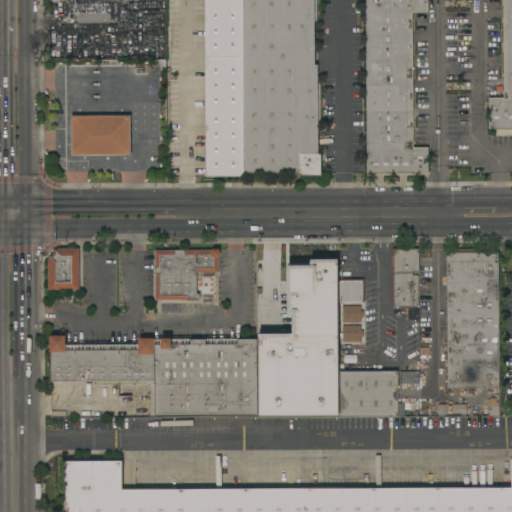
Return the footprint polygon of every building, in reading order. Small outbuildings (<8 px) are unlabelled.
[(242,0),(242,173),(242,176),(205,177),(204,0),(242,0)] [(316,0),(316,25),(313,25),(314,65),(317,65),(317,83),(320,83),(320,123),(317,123),(317,153),(320,153),(321,176),(299,176),(299,173),(242,173),(242,0),(316,0)] [(364,0),(426,0),(427,12),(411,12),(412,147),(427,147),(428,172),(421,172),(421,173),(397,173),(397,172),(391,172),(391,173),(372,173),(366,173),(364,0)] [(511,129),(494,130),(494,129),(488,129),(487,98),(503,97),(502,0),(511,0),(511,129)] [(75,14),(109,13),(109,23),(75,23),(75,14)] [(71,156),(70,116),(130,115),(130,155),(71,156)] [(57,248),(78,248),(79,290),(47,290),(47,258),(57,248)] [(391,248),(418,248),(418,272),(412,272),(412,275),(417,275),(417,306),(412,306),(412,308),(400,308),(400,306),(392,306),(391,248)] [(210,250),(210,249),(219,249),(219,257),(218,257),(218,273),(196,273),(196,294),(199,294),(199,300),(155,300),(154,250),(210,250)] [(498,388),(498,399),(498,406),(498,416),(487,416),(487,406),(486,406),(486,399),(489,399),(489,388),(473,388),(473,393),(466,393),(466,388),(453,388),(453,391),(447,391),(446,253),(497,252),(498,388)] [(351,346),(351,342),(347,342),(347,344),(345,344),(345,342),(339,342),(339,308),(338,279),(363,279),(363,302),(362,302),(362,310),(359,310),(359,312),(362,312),(362,317),(359,317),(359,331),(362,331),(362,337),(360,337),(360,346),(351,346)] [(291,374),(292,337),(280,337),(280,290),(312,290),(312,338),(311,338),(311,374),(291,374)] [(154,416),(154,381),(50,381),(50,352),(49,352),(49,336),(65,336),(65,350),(137,351),(137,338),(153,338),(153,345),(159,345),(159,338),(170,338),(170,344),(190,344),(190,339),(205,339),(205,344),(237,344),(237,339),(256,339),(256,416),(154,416)] [(397,416),(338,417),(338,371),(397,371),(397,416)] [(466,404),(466,414),(460,414),(460,413),(451,413),(451,404),(466,404)] [(66,511),(66,490),(64,490),(63,461),(121,461),(121,490),(511,488),(511,459),(511,511),(66,511)]
